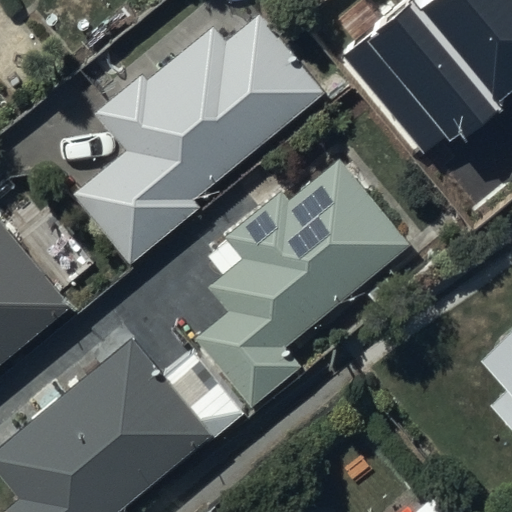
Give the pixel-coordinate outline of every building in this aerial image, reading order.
[(142,70),(106,99),(138,138),(83,184),(135,247),(201,194),(193,184),(320,80),(263,11),(228,40),(215,24),(149,78),(142,70)] [(511,118),(503,127),(511,136),(511,118)] [(198,332),(255,400),(304,359),(287,340),(413,236),(342,151),(291,193),(283,184),(226,231),(245,253),(212,280),(232,304),(198,332)] [(0,207),(0,358),(74,297),(0,207)] [(511,319),(479,353),(499,373),(482,391),(511,420),(511,319)] [(136,329),(0,440),(0,462),(22,489),(8,500),(18,511),(108,511),(215,424),(136,329)] [(417,511),(416,511),(465,511),(439,481),(411,504),(417,511)] [(224,511),(214,500),(199,511),(224,511)]
